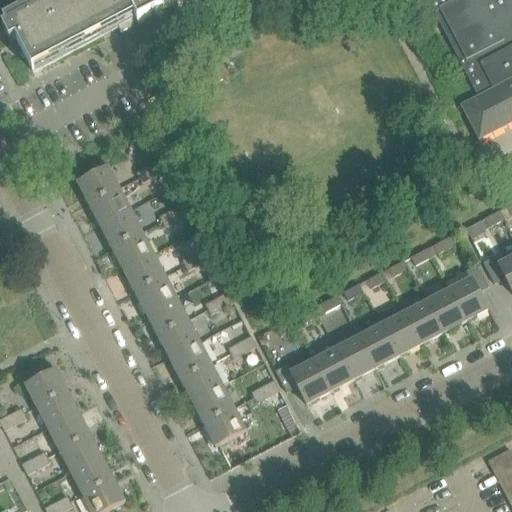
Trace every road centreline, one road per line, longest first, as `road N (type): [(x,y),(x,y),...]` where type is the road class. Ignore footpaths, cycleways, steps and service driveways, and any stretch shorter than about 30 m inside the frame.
road 1 (residential): [(185,511),(0,153)]
road 2 (residential): [(511,353),(206,511)]
